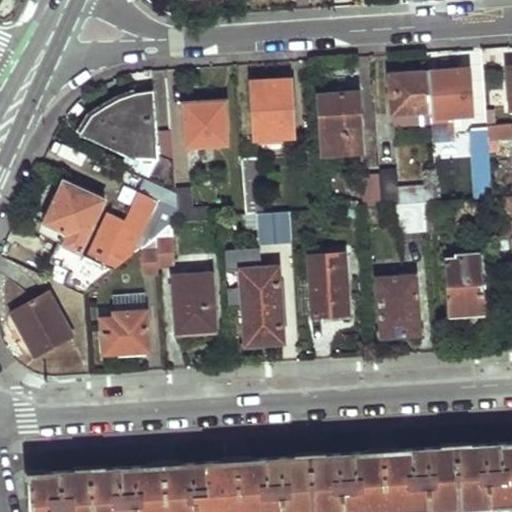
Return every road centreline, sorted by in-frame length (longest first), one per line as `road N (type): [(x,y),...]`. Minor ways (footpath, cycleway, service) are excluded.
road 1 (residential): [(511,383),(0,412)]
road 2 (residential): [(511,18),(180,38)]
road 3 (residential): [(38,63),(180,38)]
